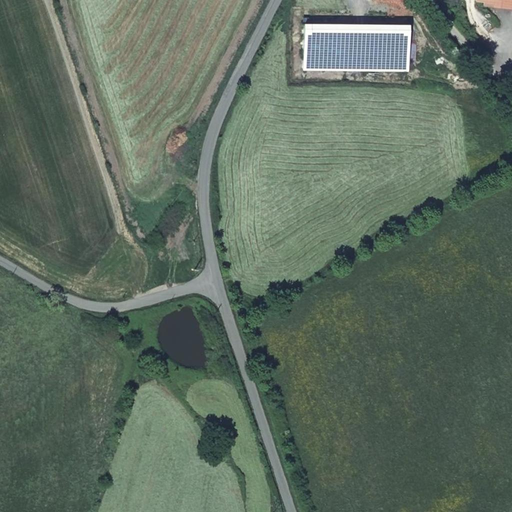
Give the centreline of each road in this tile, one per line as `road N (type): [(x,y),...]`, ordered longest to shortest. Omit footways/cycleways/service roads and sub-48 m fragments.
road 1 (residential): [(216,281),(202,200),(208,146),(275,0)]
road 2 (residential): [(291,511),(216,281)]
road 3 (residential): [(216,281),(98,307),(0,259)]
